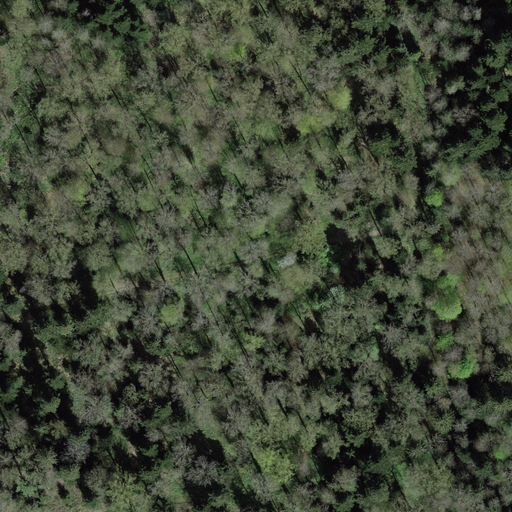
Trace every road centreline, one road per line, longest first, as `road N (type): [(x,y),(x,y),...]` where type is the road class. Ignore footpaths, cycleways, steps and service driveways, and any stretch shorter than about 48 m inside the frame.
road 1 (track): [(406,0),(418,195),(405,220),(0,312)]
road 2 (track): [(511,413),(359,474),(110,511)]
